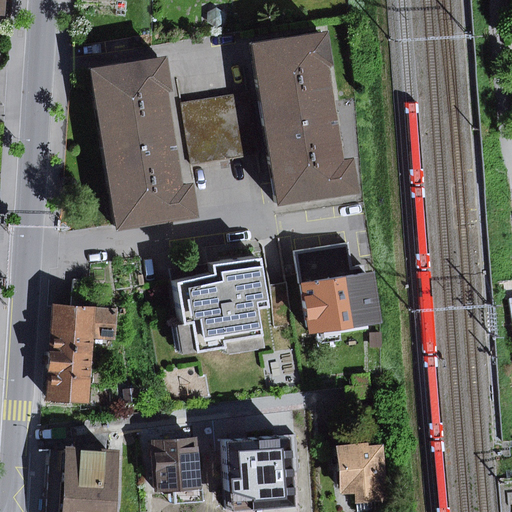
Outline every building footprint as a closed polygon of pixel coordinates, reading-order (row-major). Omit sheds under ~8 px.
[(217,8),(208,12),(207,23),(215,28),(224,23),(225,14),(217,8)] [(331,30),(252,42),(278,210),(364,197),(358,159),(346,161),(332,68),(337,68),(331,30)] [(169,57),(94,69),(120,232),(202,219),(197,184),(185,186),(169,93),(175,92),(169,57)] [(248,93),(180,104),(185,136),(254,124),(248,93)] [(254,124),(185,136),(190,164),(259,153),(254,124)] [(342,245),(294,252),(306,336),(379,326),(371,272),(359,274),(358,269),(358,268),(346,270),(342,245)] [(212,275),(172,281),(179,324),(172,325),(177,354),(222,347),(223,353),(261,347),(255,309),(267,307),(259,255),(210,263),(212,275)] [(72,279),(71,307),(88,308),(90,280),(72,279)] [(278,284),(270,285),(276,326),(293,324),(287,283),(278,284)] [(71,307),(54,306),(48,402),(90,405),(94,339),(116,341),(118,310),(88,308),(71,307)] [(369,373),(349,375),(350,388),(370,386),(369,373)] [(136,388),(124,390),(126,402),(138,401),(136,388)] [(154,428),(155,442),(192,439),(191,424),(154,428)] [(155,442),(152,443),(156,492),(174,490),(176,505),(204,502),(199,439),(192,439),(155,442)] [(289,440),(220,444),(223,511),(293,507),(289,440)] [(370,444),(338,447),(342,495),(356,494),(357,505),(389,502),(385,446),(370,447),(370,444)] [(118,511),(123,452),(68,448),(63,511),(118,511)]
